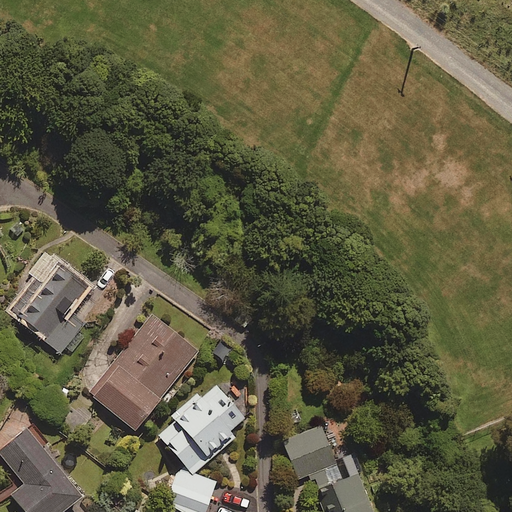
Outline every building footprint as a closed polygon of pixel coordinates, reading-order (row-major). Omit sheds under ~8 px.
[(85,287),(42,252),(25,273),(33,279),(9,309),(60,350),(82,322),(66,310),(85,287)] [(195,350),(150,315),(87,394),(132,430),(195,350)] [(153,440),(177,467),(162,505),(179,511),(201,511),(214,482),(189,472),(230,433),(227,430),(252,407),(238,391),(227,401),(213,385),(199,398),(194,393),(169,417),(173,421),(153,440)] [(22,511),(56,511),(77,495),(38,448),(46,442),(29,422),(0,446),(0,456),(22,483),(8,495),(22,511)] [(332,461),(319,426),(280,441),(295,478),(308,473),(322,511),(371,511),(349,454),(332,461)]
